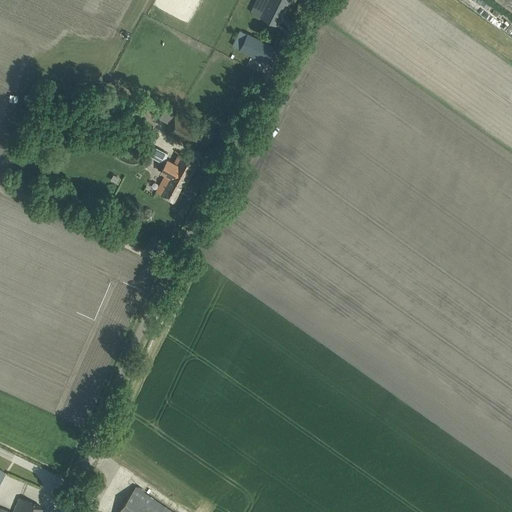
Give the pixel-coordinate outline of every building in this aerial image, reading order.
[(278,23),(289,0),(256,0),(251,10),(278,23)] [(240,29),(232,45),(239,48),(247,33),(240,29)] [(239,48),(265,61),(273,46),(247,33),(239,48)] [(207,152),(217,134),(175,111),(164,133),(177,140),(178,136),(207,152)] [(154,152),(166,159),(168,154),(156,148),(154,152)] [(197,162),(179,152),(174,162),(168,159),(160,173),(164,176),(156,191),(174,200),(183,184),(185,185),(197,162)] [(203,453),(223,438),(206,416),(186,431),(203,453)] [(0,479),(5,473),(4,472),(8,466),(0,460),(0,479)] [(173,511),(136,486),(118,511),(173,511)] [(0,511),(39,511),(42,507),(33,503),(20,497),(13,511),(11,511),(7,510),(0,507),(0,511)]
